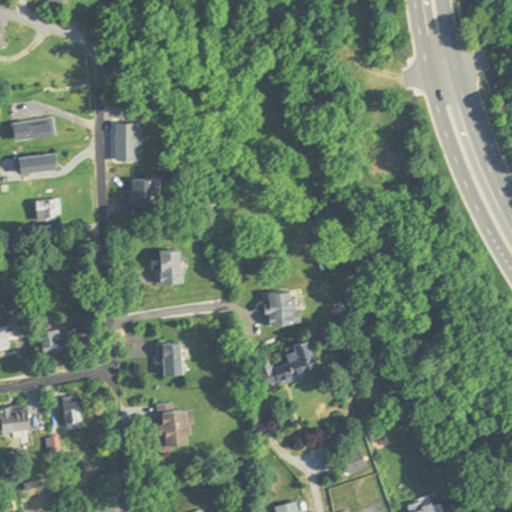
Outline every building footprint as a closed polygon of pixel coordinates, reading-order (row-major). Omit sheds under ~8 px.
[(59,138),(58,120),(20,122),(20,140),(59,138)] [(143,162),(143,121),(120,121),(120,162),(143,162)] [(63,172),(58,154),(44,158),(49,176),(63,172)] [(39,223),(64,223),(64,201),(39,201),(39,223)] [(207,229),(225,222),(218,201),(199,207),(207,229)] [(161,285),(190,285),(190,252),(166,252),(166,272),(161,272),(161,285)] [(304,325),(303,293),(267,294),(268,326),(304,325)] [(69,330),(46,333),(50,356),(73,352),(69,330)] [(0,351),(16,351),(14,335),(0,335),(0,351)] [(261,359),(270,390),(326,374),(316,343),(261,359)] [(68,429),(87,429),(87,396),(68,396),(68,429)] [(7,433),(37,432),(36,408),(6,408),(7,433)] [(195,409),(166,411),(169,448),(198,446),(195,409)] [(371,469),(363,450),(344,457),(352,476),(371,469)] [(450,511),(447,501),(415,511),(450,511)] [(304,511),(302,503),(279,509),(279,511),(304,511)]
